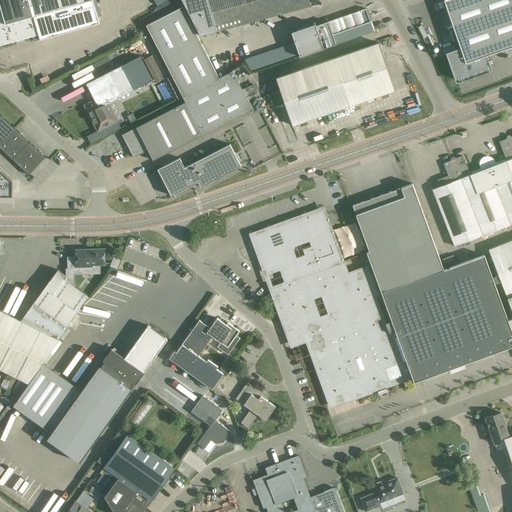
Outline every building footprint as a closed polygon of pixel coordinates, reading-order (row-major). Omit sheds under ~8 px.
[(0,0),(0,45),(38,35),(33,16),(90,0),(0,0)] [(182,0),(201,36),(217,31),(310,6),(308,0),(182,0)] [(511,46),(511,0),(443,0),(461,50),(448,54),(457,80),(489,69),(485,56),(511,46)] [(136,156),(148,150),(153,160),(252,109),(233,71),(219,78),(182,7),(146,25),(185,102),(122,135),(130,150),(132,149),(136,156)] [(370,22),(366,9),(360,11),(361,11),(365,23),(347,29),(342,17),(338,19),(342,31),(333,34),(336,44),(375,30),(372,21),(370,22)] [(300,57),(301,56),(324,49),(316,24),(292,32),(300,57)] [(338,57),(354,104),(395,90),(379,43),(338,57)] [(152,55),(143,60),(155,83),(164,79),(152,55)] [(292,125),(354,104),(338,57),(276,78),(280,91),(272,94),(276,105),(284,102),(292,125)] [(86,83),(95,100),(85,105),(98,130),(117,120),(108,103),(134,89),(121,65),(86,83)] [(253,91),(259,88),(255,82),(242,88),(248,100),(256,97),(253,91)] [(0,114),(0,147),(28,174),(45,157),(0,114)] [(480,164),(480,166),(482,170),(470,174),(463,156),(453,159),(482,235),(511,223),(511,136),(511,137),(507,139),(500,141),(507,160),(495,164),(494,161),(493,160),(492,159),(492,158),(491,157),(490,157),(488,156),(487,156),(483,158),(482,159),(481,160),(480,161),(480,162),(480,163),(480,164)] [(179,158),(157,169),(171,196),(198,182),(201,187),(241,166),(230,144),(184,167),(179,158)] [(482,235),(453,159),(444,163),(451,182),(432,189),(454,246),(482,235)] [(1,172),(0,170),(0,193),(11,194),(11,181),(1,171),(1,172)] [(380,289),(442,265),(412,183),(352,205),(369,251),(366,252),(380,289)] [(289,281),(341,263),(321,208),(266,228),(267,229),(252,235),(265,270),(267,269),(267,267),(282,261),(283,263),(278,265),(280,269),(284,268),(289,281)] [(412,376),(414,382),(511,346),(511,298),(508,300),(511,310),(511,317),(508,319),(502,303),(494,283),(501,281),(507,296),(511,294),(511,239),(488,249),(498,275),(492,277),(484,255),(444,269),(442,265),(380,289),(395,331),(412,376)] [(104,249),(84,250),(75,250),(75,256),(76,256),(76,269),(92,269),(91,264),(104,264),(104,249)] [(120,259),(114,257),(111,266),(117,268),(120,259)] [(345,273),(341,263),(289,281),(274,286),(274,284),(270,286),(284,324),(298,319),(299,323),(296,324),(298,327),(301,326),(302,329),(300,329),(303,337),(307,336),(321,374),(323,373),(335,405),(377,390),(379,394),(388,391),(386,386),(390,385),(388,382),(391,381),(392,383),(404,379),(410,377),(412,376),(395,331),(389,333),(375,296),(379,295),(368,265),(345,273)] [(69,326),(67,325),(88,296),(64,279),(67,276),(58,269),(34,303),(21,320),(0,309),(0,368),(28,383),(59,339),(69,326)] [(80,311),(75,318),(106,328),(106,326),(112,318),(97,307),(103,307),(116,311),(121,311),(121,306),(135,289),(134,291),(143,291),(143,284),(144,279),(118,270),(112,278),(112,281),(108,280),(101,289),(100,291),(98,291),(90,301),(88,307),(81,307),(80,311)] [(212,336),(221,342),(217,347),(228,354),(240,338),(236,336),(239,331),(228,322),(226,324),(217,318),(210,328),(199,320),(176,352),(174,350),(168,358),(212,389),(223,373),(216,368),(218,366),(207,359),(206,361),(205,360),(209,354),(204,350),(199,356),(198,355),(212,336)] [(135,384),(167,339),(148,325),(124,358),(111,348),(99,364),(47,438),(80,462),(133,388),(131,386),(134,383),(135,384)] [(73,355),(69,352),(56,369),(60,372),(73,355)] [(79,389),(43,363),(13,405),(49,431),(79,389)] [(236,398),(251,409),(241,422),(248,428),(259,413),(267,419),(275,406),(265,399),(268,396),(266,394),(265,395),(263,393),(264,391),(249,380),(236,398)] [(18,381),(12,392),(19,396),(25,385),(18,381)] [(202,395),(191,411),(210,425),(197,443),(204,449),(212,438),(216,441),(222,440),(225,436),(226,437),(231,431),(215,420),(222,409),(202,395)] [(500,412),(485,417),(494,443),(501,441),(499,437),(508,434),(500,412)] [(116,476),(111,483),(93,470),(76,494),(79,496),(86,501),(90,496),(94,489),(103,495),(103,494),(114,511),(122,511),(125,510),(127,511),(142,511),(151,501),(174,468),(127,434),(103,467),(116,476)] [(511,511),(511,435),(503,439),(511,463),(511,511)] [(310,497),(303,478),(306,477),(298,455),(265,468),(268,474),(253,480),(263,508),(266,507),(268,511),(343,511),(335,488),(334,488),(334,487),(333,487),(333,488),(325,491),(325,490),(324,490),(324,491),(310,497)] [(0,485),(15,464),(9,460),(0,473),(0,485)] [(403,493),(397,477),(384,482),(383,481),(377,484),(378,484),(372,487),(374,492),(360,498),(365,511),(380,505),(379,502),(403,493)] [(24,505),(33,511),(54,511),(64,499),(41,482),(24,505)] [(486,493),(482,495),(478,485),(470,488),(476,506),(478,511),(486,511),(492,510),(486,493)] [(94,499),(90,496),(86,501),(79,496),(67,511),(90,511),(86,509),(94,499)]
